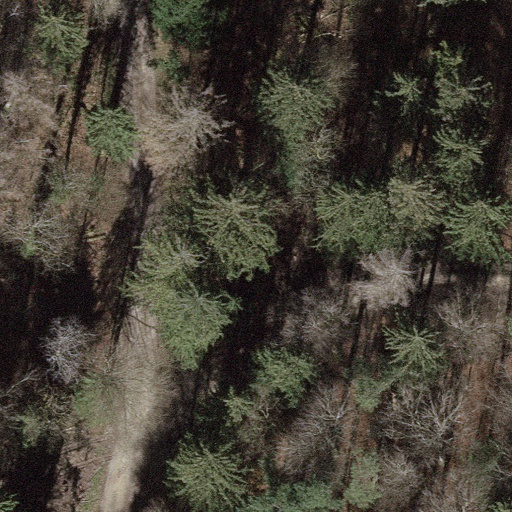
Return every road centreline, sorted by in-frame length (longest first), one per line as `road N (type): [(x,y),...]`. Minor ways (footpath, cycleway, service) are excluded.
road 1 (track): [(107,511),(146,322),(143,53),(132,0)]
road 2 (track): [(120,453),(404,261),(511,283)]
